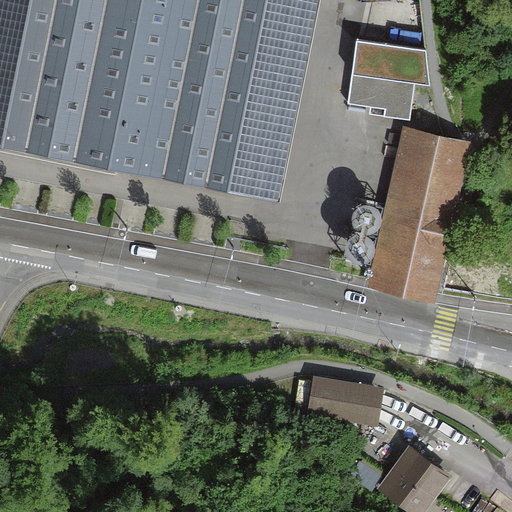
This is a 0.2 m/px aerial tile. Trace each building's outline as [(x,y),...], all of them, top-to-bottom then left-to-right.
[(0,0),(0,143),(110,166),(144,0),(0,0)] [(281,202),(317,0),(144,0),(110,166),(281,202)] [(425,52),(358,42),(349,104),(411,114),(416,83),(428,85),(425,52)] [(408,132),(376,275),(437,288),(469,146),(408,132)] [(382,389),(315,377),(309,411),(376,424),(382,389)] [(430,511),(457,471),(415,445),(385,492),(416,511),(430,511)]
